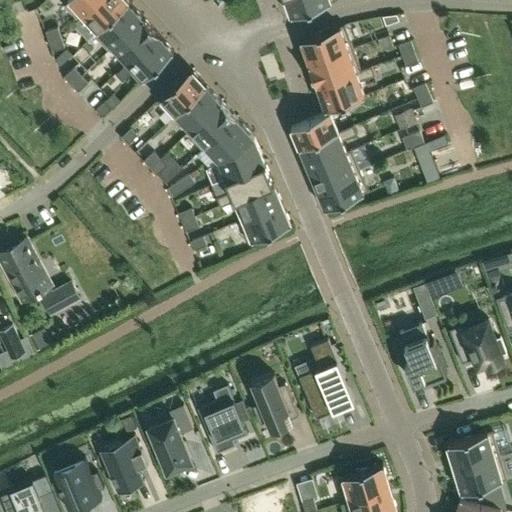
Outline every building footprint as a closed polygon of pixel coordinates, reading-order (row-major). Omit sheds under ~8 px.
[(70,0),(83,14),(98,0),(70,0)] [(129,1),(127,0),(98,0),(83,14),(97,29),(94,32),(95,33),(129,1)] [(286,0),(292,15),(333,0),(286,0)] [(144,17),(129,1),(95,33),(109,49),(144,17)] [(397,14),(383,16),(386,24),(399,20),(397,14)] [(158,33),(159,33),(144,17),(109,49),(110,50),(114,46),(127,61),(123,64),(124,65),(158,33)] [(309,62),(353,47),(345,23),(340,25),(340,24),(300,39),(309,62)] [(49,40),(61,36),(58,26),(46,31),(49,40)] [(158,33),(124,65),(116,72),(122,80),(131,72),(140,81),(174,50),(158,33)] [(61,36),(49,40),(52,50),(65,46),(61,36)] [(403,54),(415,50),(411,39),(399,44),(403,54)] [(353,47),(309,62),(309,63),(316,84),(317,84),(317,85),(372,65),(372,64),(361,68),(353,47)] [(415,50),(403,54),(406,65),(419,60),(415,50)] [(375,74),(372,65),(317,85),(325,108),(327,108),(328,108),(328,107),(365,94),(360,80),(375,74)] [(72,83),(81,74),(74,66),(65,75),(72,83)] [(157,100),(172,117),(206,85),(191,68),(157,100)] [(81,74),(72,83),(79,91),(88,82),(81,74)] [(418,96),(430,91),(426,82),(414,87),(418,96)] [(186,132),(187,132),(221,101),(206,85),(172,117),(173,118),(176,114),(190,128),(186,132)] [(430,91),(418,96),(422,106),(434,101),(430,91)] [(96,108),(102,116),(112,107),(105,99),(96,108)] [(221,101),(187,132),(202,148),(236,116),(221,100),(221,101)] [(328,108),(327,108),(328,110),(291,126),(300,147),(354,124),(354,123),(338,129),(330,109),(329,110),(328,108)] [(409,108),(401,111),(407,126),(415,123),(409,108)] [(255,137),(236,116),(202,148),(202,149),(206,146),(219,160),(255,137)] [(300,147),(308,167),(352,149),(351,147),(346,149),(342,139),(357,133),(354,124),(300,147)] [(122,136),(128,143),(138,134),(131,127),(122,136)] [(420,129),(402,136),(407,149),(425,141),(420,129)] [(445,133),(433,138),(436,147),(448,142),(445,133)] [(227,178),(266,162),(255,137),(219,160),(227,178)] [(308,167),(317,187),(360,169),(352,149),(308,167)] [(151,166),(160,157),(154,150),(144,159),(151,166)] [(160,157),(151,166),(157,173),(167,164),(160,157)] [(220,204),(274,182),(266,162),(227,178),(231,190),(216,196),(220,204)] [(360,169),(317,187),(325,208),(332,205),(334,209),(347,204),(345,199),(369,189),(360,169)] [(179,179),(185,188),(196,180),(190,172),(179,179)] [(168,187),(174,195),(185,188),(179,179),(168,187)] [(282,202),(274,182),(220,204),(220,206),(235,199),(243,217),(239,219),(239,220),(282,202)] [(282,202),(239,220),(248,241),(291,223),(282,202)] [(183,221),(195,216),(191,206),(179,211),(183,221)] [(195,216),(183,221),(187,230),(199,225),(195,216)] [(191,240),(195,249),(207,244),(203,235),(191,240)] [(0,250),(0,251),(25,298),(43,289),(46,294),(42,296),(50,311),(79,296),(71,281),(53,291),(24,237),(17,241),(15,238),(5,243),(7,247),(0,250)] [(485,272),(499,268),(495,255),(481,260),(485,272)] [(426,282),(430,295),(444,289),(438,274),(438,273),(429,277),(424,279),(426,282)] [(413,286),(426,318),(438,314),(425,282),(413,286)] [(511,292),(497,297),(507,327),(511,325),(511,292)] [(450,328),(462,361),(474,356),(477,366),(485,362),(486,365),(504,358),(502,353),(506,352),(500,336),(496,338),(489,318),(464,327),(462,323),(450,328)] [(400,331),(405,343),(397,346),(408,374),(411,373),(414,381),(423,377),(425,381),(447,372),(434,338),(430,340),(422,322),(400,331)] [(12,324),(0,330),(12,356),(25,349),(12,324)] [(33,333),(40,347),(51,341),(44,328),(33,333)] [(328,338),(311,345),(320,367),(299,375),(317,417),(344,406),(344,404),(353,401),(343,376),(344,376),(328,338)] [(286,382),(279,385),(274,372),(251,381),(260,402),(253,405),(260,423),(267,420),(271,429),(289,422),(287,419),(299,414),(286,382)] [(217,397),(198,406),(217,451),(236,443),(234,438),(248,432),(241,415),(249,412),(243,398),(235,401),(228,383),(213,389),(217,397)] [(149,426),(167,470),(192,459),(181,432),(194,426),(184,403),(169,409),(172,416),(149,426)] [(121,418),(127,431),(137,427),(131,414),(121,418)] [(447,443),(455,467),(500,453),(492,429),(447,443)] [(144,479),(139,466),(148,462),(142,449),(141,449),(134,433),(101,447),(119,489),(144,479)] [(462,491),(507,477),(500,453),(455,467),(462,491)] [(61,493),(62,492),(70,510),(71,510),(70,508),(100,496),(101,497),(102,497),(99,488),(104,486),(98,470),(92,472),(85,456),(84,456),(86,461),(56,474),(54,469),(52,469),(60,487),(59,487),(59,488),(61,487),(62,491),(61,492),(61,493)] [(338,476),(345,500),(390,487),(382,463),(338,476)] [(11,488),(0,492),(8,511),(47,511),(33,479),(11,488)] [(346,501),(350,500),(354,511),(392,511),(397,511),(390,487),(345,500),(346,501)] [(305,511),(317,509),(313,496),(302,500),(305,511)] [(461,496),(456,511),(505,511),(506,508),(461,496)]
